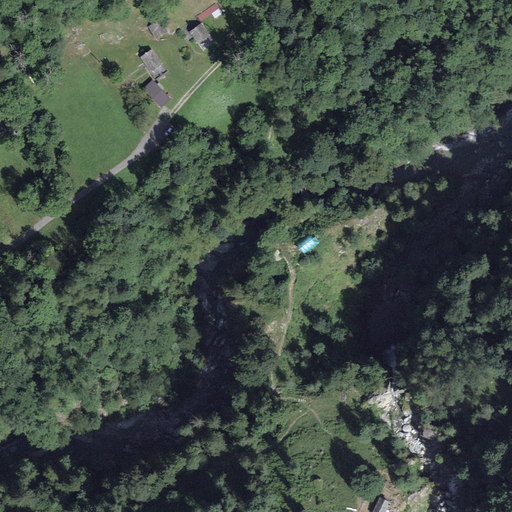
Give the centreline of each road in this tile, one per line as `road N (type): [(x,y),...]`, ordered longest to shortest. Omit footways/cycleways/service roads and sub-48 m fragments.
road 1 (residential): [(0,253),(169,122)]
road 2 (track): [(169,122),(251,26),(262,2)]
